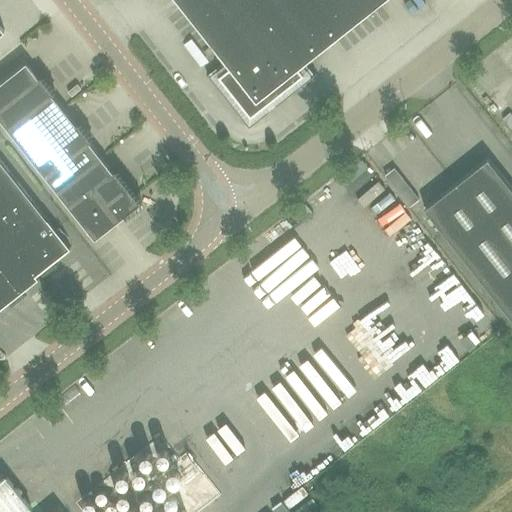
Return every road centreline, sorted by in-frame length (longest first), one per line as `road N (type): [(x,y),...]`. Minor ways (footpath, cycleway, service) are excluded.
road 1 (unclassified): [(242,206),(510,0)]
road 2 (unclassified): [(0,401),(242,206)]
road 3 (unclassified): [(242,206),(71,0)]
